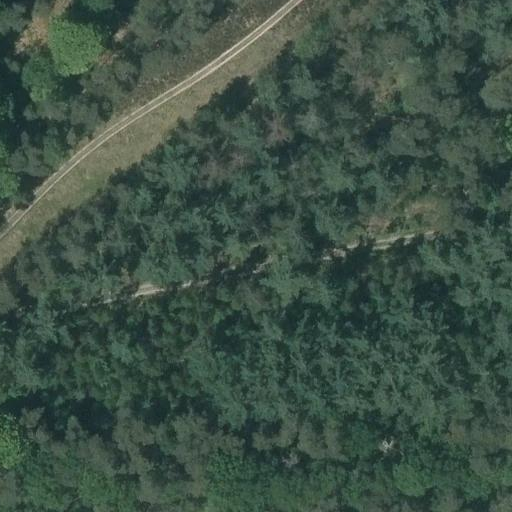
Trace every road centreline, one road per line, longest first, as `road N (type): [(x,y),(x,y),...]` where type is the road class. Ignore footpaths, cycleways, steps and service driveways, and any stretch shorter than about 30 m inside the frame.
road 1 (track): [(0,312),(511,215)]
road 2 (track): [(292,0),(0,234)]
